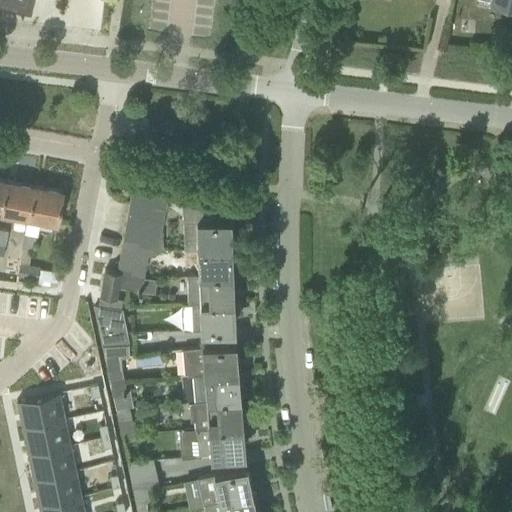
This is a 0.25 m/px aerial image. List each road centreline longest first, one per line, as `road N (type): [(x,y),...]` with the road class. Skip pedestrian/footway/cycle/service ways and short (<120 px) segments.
road 1 (residential): [(293,92),(285,194),(297,433),(314,511)]
road 2 (residential): [(0,373),(68,309),(96,160)]
road 3 (residential): [(511,121),(293,92)]
road 4 (residential): [(293,92),(112,68)]
